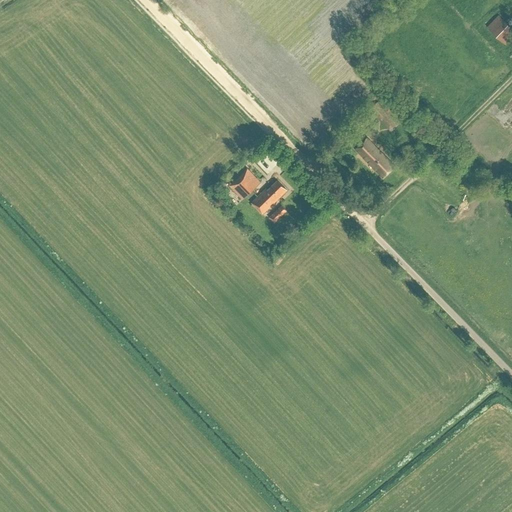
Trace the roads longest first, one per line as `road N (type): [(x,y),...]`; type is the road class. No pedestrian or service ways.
road 1 (track): [(145,0),(348,208)]
road 2 (unclassified): [(511,374),(348,208)]
road 3 (track): [(364,224),(511,77)]
